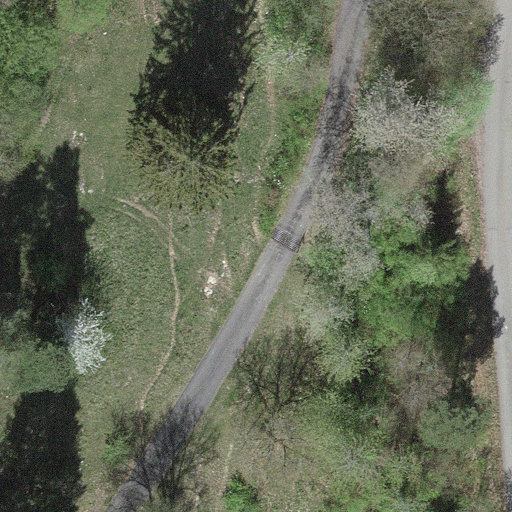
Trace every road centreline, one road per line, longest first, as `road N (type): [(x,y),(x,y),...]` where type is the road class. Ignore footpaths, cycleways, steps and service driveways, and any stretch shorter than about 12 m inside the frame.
road 1 (unclassified): [(114,511),(207,377),(305,207),(327,154),(359,0)]
road 2 (unclassified): [(511,6),(502,181),(511,368)]
